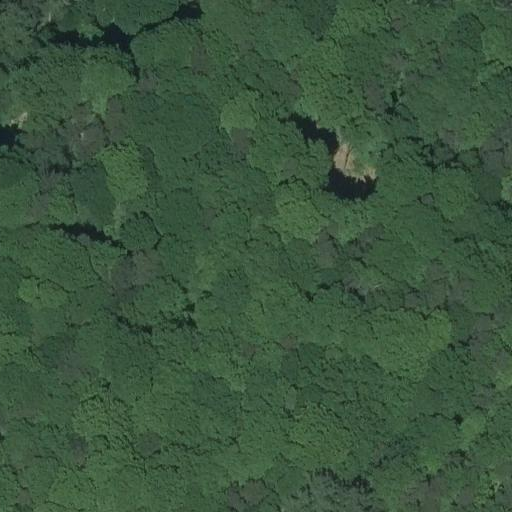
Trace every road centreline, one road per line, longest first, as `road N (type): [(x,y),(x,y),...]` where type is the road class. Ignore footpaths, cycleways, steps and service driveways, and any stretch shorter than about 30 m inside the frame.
road 1 (track): [(188,0),(0,153)]
road 2 (track): [(459,0),(511,114)]
